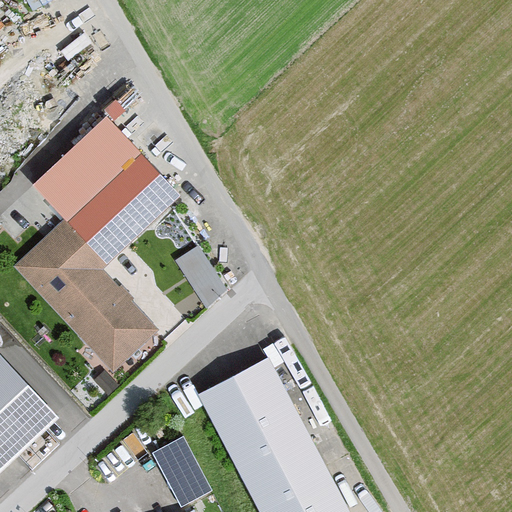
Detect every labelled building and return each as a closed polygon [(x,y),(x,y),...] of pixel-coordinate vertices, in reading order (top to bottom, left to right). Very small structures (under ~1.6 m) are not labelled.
[(119,146),(49,216),(56,223),(99,267),(170,198),(119,146)] [(99,267),(56,223),(6,272),(110,378),(156,332),(95,271),(99,267)] [(199,237),(175,253),(207,300),(231,284),(199,237)] [(0,461),(60,407),(1,342),(0,342),(0,461)] [(337,511),(259,361),(191,396),(251,511),(337,511)] [(187,428),(155,443),(181,499),(213,484),(187,428)]
